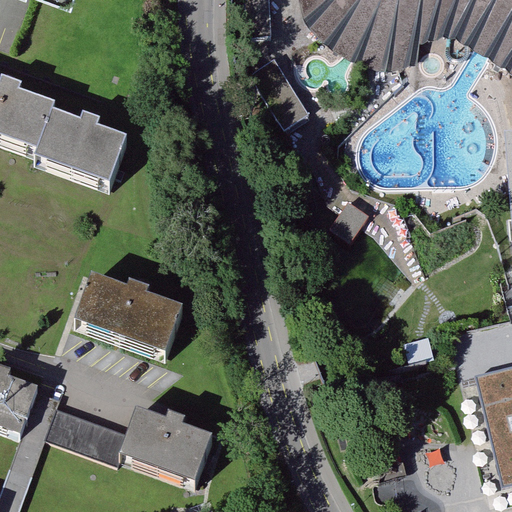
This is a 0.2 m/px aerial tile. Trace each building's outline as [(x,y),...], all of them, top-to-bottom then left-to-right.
[(444,44),(455,46),(473,57),(485,64),(511,80),(511,0),(299,0),(308,32),(331,55),(342,61),(349,66),(355,70),(360,71),(386,78),(400,75),(417,70),(419,51),(444,44)] [(272,42),(270,2),(248,3),(250,43),(272,42)] [(309,123),(275,68),(249,84),(284,139),(309,123)] [(34,171),(112,200),(132,149),(101,138),(103,132),(83,124),(79,135),(50,124),(52,119),(17,106),(20,97),(1,90),(0,93),(0,149),(37,164),(34,171)] [(341,216),(328,235),(350,250),(363,231),(370,221),(349,206),(341,216)] [(91,290),(75,335),(164,367),(180,323),(145,310),(148,301),(120,291),(117,299),(91,290)] [(511,312),(506,292),(485,298),(492,321),(511,314),(511,312)] [(511,373),(475,382),(490,442),(503,494),(511,491),(511,373)] [(0,511),(18,511),(43,442),(116,471),(120,465),(196,494),(215,446),(186,437),(187,428),(169,423),(166,429),(138,419),(132,437),(55,413),(58,401),(10,384),(12,377),(0,374),(0,436),(20,444),(0,500),(0,511)]
